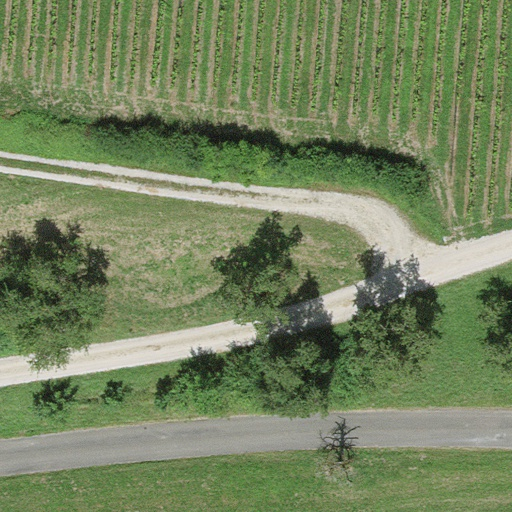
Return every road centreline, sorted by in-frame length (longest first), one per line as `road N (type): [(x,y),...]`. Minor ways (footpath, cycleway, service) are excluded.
road 1 (track): [(0,375),(244,339),(511,249)]
road 2 (unclassified): [(511,432),(419,428),(170,441),(0,459)]
road 3 (track): [(419,274),(383,233),(285,208),(0,167)]
